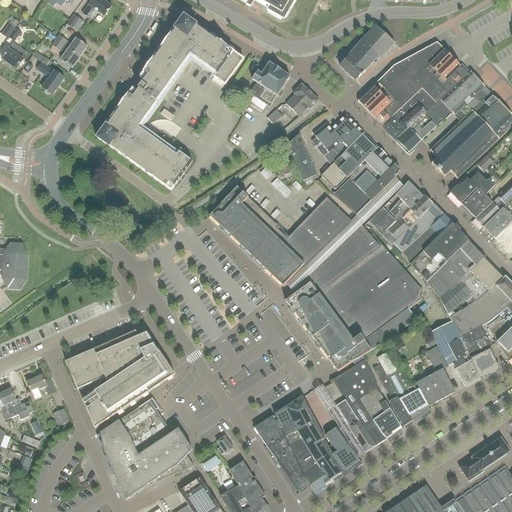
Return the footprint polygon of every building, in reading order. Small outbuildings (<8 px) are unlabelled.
[(102,0),(92,0),(84,12),(82,14),(90,20),(96,12),(104,17),(111,7),(102,0)] [(246,0),(247,0),(254,0),(282,16),(290,0),(246,0)] [(84,23),(74,15),(67,25),(77,32),(84,23)] [(8,38),(18,25),(19,23),(11,17),(7,23),(8,24),(1,35),(7,39),(8,38)] [(171,192),(192,162),(143,127),(163,100),(160,97),(190,56),(216,74),(213,78),(225,86),(243,60),(183,17),(139,79),(143,82),(142,84),(141,84),(137,89),(138,90),(136,92),(132,89),(96,138),(171,192)] [(18,25),(8,38),(14,42),(23,28),(18,25)] [(375,27),(339,67),(355,82),(377,58),(379,60),(394,44),(375,27)] [(58,35),(55,41),(79,58),(87,47),(76,39),(72,45),(58,35)] [(79,58),(55,41),(51,46),(52,46),(50,50),(57,55),(59,51),(65,55),(61,61),(72,69),(79,58)] [(393,67),(358,102),(365,109),(372,117),(380,109),(390,119),(421,90),(435,105),(456,84),(449,77),(459,67),(450,57),(436,43),(393,67)] [(21,59),(25,53),(13,44),(8,50),(8,49),(1,60),(15,70),(23,60),(21,59)] [(36,70),(41,73),(48,78),(42,88),(45,90),(44,92),(49,95),(50,94),(52,95),(64,79),(54,71),(53,72),(46,67),(49,62),(36,52),(32,57),(41,63),(36,70)] [(250,95),(253,97),(248,105),(261,114),(266,106),(269,108),(289,78),(268,65),(260,76),(256,73),(252,80),(257,84),(250,95)] [(456,84),(460,81),(458,78),(455,75),(462,69),(459,67),(449,77),(456,84)] [(455,75),(458,78),(464,72),(462,69),(455,75)] [(454,116),(460,122),(437,145),(429,152),(437,159),(431,165),(443,178),(449,172),(457,180),(499,139),(498,139),(509,129),(509,125),(510,125),(511,122),(511,117),(511,116),(494,98),(493,99),(483,88),(484,88),(470,72),(440,101),(439,101),(451,114),(454,116)] [(458,78),(460,81),(467,74),(464,72),(458,78)] [(318,102),(311,95),(301,85),(293,94),(295,96),(286,105),(299,118),(308,108),(310,111),(318,102)] [(409,154),(416,147),(435,128),(451,114),(439,101),(435,105),(421,90),(390,119),(386,122),(382,126),(382,127),(409,154)] [(164,109),(161,114),(170,121),(174,116),(164,109)] [(382,119),(386,122),(390,119),(380,109),(372,117),(374,119),(379,115),(382,119)] [(267,119),(273,126),(283,116),(277,110),(267,119)] [(322,157),(354,125),(346,116),(338,123),(330,130),(320,139),(323,142),(316,149),(322,157)] [(311,142),(316,149),(323,142),(320,139),(330,130),(326,125),(313,135),(315,139),(311,142)] [(354,125),(322,157),(327,162),(330,167),(339,158),(363,134),(354,125)] [(318,175),(299,134),(287,146),(306,190),(315,180),(314,177),(318,175)] [(339,158),(330,167),(320,176),(334,191),(351,175),(361,165),(366,160),(370,155),(378,149),(363,134),(339,158)] [(354,177),(351,180),(365,195),(394,165),(390,161),(390,162),(389,160),(378,149),(366,160),(367,161),(362,166),(361,165),(351,175),(354,177)] [(483,172),(492,163),(486,157),(477,166),(483,172)] [(365,195),(371,201),(396,178),(400,171),(394,165),(365,195)] [(268,167),(262,172),(269,180),(276,174),(268,167)] [(465,178),(457,187),(449,194),(461,206),(486,182),(476,172),(472,175),(468,180),(465,178)] [(474,219),(492,203),(485,196),(494,187),(500,180),(493,174),(486,182),(461,206),(474,219)] [(356,216),(371,201),(365,195),(351,180),(350,179),(332,196),(356,216)] [(282,183),(278,188),(288,196),(292,191),(282,183)] [(423,197),(408,183),(395,196),(382,209),(396,196),(400,200),(389,212),(394,218),(392,220),(396,224),(400,220),(397,218),(404,211),(407,214),(411,210),(423,197)] [(474,219),(482,228),(506,206),(511,200),(511,184),(492,204),(492,203),(474,219)] [(277,229),(279,228),(236,187),(208,216),(282,287),(304,265),(309,260),(324,246),(312,236),(322,225),(311,214),(288,238),(287,239),(277,229)] [(393,244),(432,206),(427,201),(428,200),(426,198),(424,198),(423,197),(411,210),(407,214),(404,211),(397,218),(400,220),(396,224),(392,220),(382,209),(371,220),(368,222),(373,227),(381,236),(391,246),(393,244)] [(334,237),(351,222),(326,198),(311,214),(322,225),(334,237)] [(434,206),(434,205),(432,206),(393,244),(402,253),(444,216),(444,215),(443,215),(442,215),(440,216),(433,208),(434,207),(434,206)] [(506,206),(482,228),(495,239),(511,221),(511,215),(511,217),(503,209),(506,206)] [(444,216),(402,253),(410,262),(452,224),(444,216)] [(410,262),(411,263),(409,265),(426,283),(431,278),(469,242),(452,224),(410,262)] [(324,246),(334,237),(322,225),(312,236),(324,246)] [(371,237),(362,228),(310,284),(285,302),(337,373),(370,350),(371,351),(416,321),(408,309),(421,300),(422,292),(372,236),(371,237)] [(461,282),(484,260),(484,259),(468,242),(469,242),(431,278),(426,283),(439,299),(440,300),(439,301),(440,301),(461,282)] [(0,270),(2,271),(2,279),(7,290),(19,290),(26,280),(27,256),(22,245),(10,245),(6,250),(0,249),(0,270)] [(461,282),(440,301),(450,319),(455,315),(452,311),(464,301),(468,305),(490,290),(502,278),(484,260),(461,282)] [(493,304),(511,285),(505,278),(504,279),(502,278),(490,290),(468,305),(455,315),(450,319),(451,322),(455,329),(493,304)] [(507,308),(511,303),(511,285),(493,304),(455,329),(460,339),(471,332),(482,326),(486,324),(487,323),(502,313),(507,308)] [(511,313),(507,308),(502,313),(487,323),(486,324),(506,359),(511,355),(511,313)] [(448,365),(448,366),(452,365),(455,370),(454,370),(465,389),(480,380),(460,339),(455,329),(451,322),(431,333),(441,353),(448,365)] [(491,346),(488,339),(482,326),(471,332),(490,374),(497,371),(498,368),(490,350),(491,346)] [(135,332),(65,362),(77,390),(105,378),(108,384),(82,401),(95,429),(175,376),(160,353),(158,354),(149,340),(140,344),(135,332)] [(460,339),(480,380),(490,374),(471,332),(460,339)] [(387,353),(377,358),(380,364),(382,368),(399,401),(411,421),(425,413),(426,414),(429,412),(426,407),(428,406),(419,389),(411,393),(399,370),(397,371),(387,353)] [(428,406),(429,407),(455,393),(442,368),(448,365),(441,353),(432,358),(438,368),(429,373),(431,376),(416,384),(419,389),(428,406)] [(365,360),(332,380),(334,383),(340,393),(345,402),(346,401),(374,448),(385,440),(384,437),(383,438),(358,399),(377,388),(375,385),(377,384),(365,360)] [(382,368),(375,372),(385,390),(390,400),(389,401),(387,402),(403,428),(412,422),(411,421),(399,401),(382,368)] [(26,383),(31,394),(29,395),(32,402),(42,398),(39,391),(45,388),(48,396),(55,393),(49,380),(44,382),(42,376),(26,383)] [(333,383),(324,389),(365,454),(374,448),(346,401),(345,402),(333,383)] [(377,388),(358,399),(383,438),(384,437),(385,440),(386,440),(401,429),(385,403),(386,403),(377,388)] [(0,394),(0,396),(10,419),(18,416),(19,418),(32,412),(28,403),(23,406),(21,400),(16,402),(10,390),(0,394)] [(10,419),(0,396),(0,408),(5,421),(10,419)] [(281,431),(282,434),(292,453),(297,463),(307,481),(307,482),(308,485),(309,485),(314,492),(320,487),(329,482),(342,473),(358,461),(336,428),(325,436),(336,452),(330,456),(330,455),(332,454),(324,440),(325,439),(303,397),(274,416),(278,423),(276,424),(281,431)] [(149,401),(97,436),(125,501),(142,489),(193,467),(194,467),(187,456),(192,450),(178,429),(172,434),(155,410),(158,408),(152,400),(150,401),(149,401)] [(69,423),(63,410),(52,415),(58,428),(69,423)] [(258,435),(275,422),(272,417),(254,429),(258,435)] [(281,431),(276,424),(275,422),(258,435),(265,445),(282,434),(281,431)] [(282,434),(265,445),(277,463),(292,453),(282,434)] [(36,449),(39,442),(24,436),(21,442),(36,449)] [(216,443),(220,448),(217,450),(221,456),(224,454),(225,455),(233,450),(224,437),(216,443)] [(481,472),(509,453),(500,439),(470,459),(471,459),(459,468),(468,482),(482,473),(481,472)] [(292,453),(277,463),(284,473),(297,463),(292,453)] [(219,455),(206,464),(211,471),(224,462),(219,455)] [(17,473),(27,477),(33,460),(23,457),(17,473)] [(261,499),(265,497),(243,462),(229,471),(238,487),(252,511),(265,511),(264,509),(266,508),(261,499)] [(297,493),(308,485),(307,482),(307,481),(297,463),(284,473),(297,493)] [(497,476),(511,496),(511,478),(506,470),(497,476)] [(489,481),(510,511),(511,511),(511,496),(497,476),(489,481)] [(222,511),(199,479),(179,492),(188,507),(188,506),(191,511),(222,511)] [(481,487),(497,511),(510,511),(489,481),(481,487)] [(252,511),(238,487),(220,497),(228,511),(252,511)] [(447,511),(446,510),(443,511),(425,487),(386,511),(447,511)] [(473,511),(497,511),(481,487),(464,498),(473,511)] [(461,511),(473,511),(464,498),(456,504),(461,511)]
